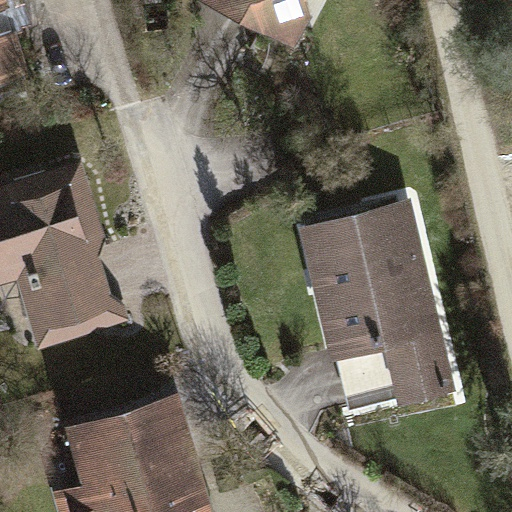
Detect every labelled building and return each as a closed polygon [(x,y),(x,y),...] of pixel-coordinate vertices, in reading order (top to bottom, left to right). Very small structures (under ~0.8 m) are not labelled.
[(0,0),(0,94),(32,85),(9,6),(28,0),(0,0)] [(201,0),(200,2),(300,59),(334,0),(201,0)] [(0,293),(28,285),(45,349),(130,326),(86,163),(0,186),(0,293)] [(348,419),(459,392),(414,209),(303,236),(348,419)] [(215,511),(183,400),(67,433),(84,491),(54,499),(57,511),(215,511)]
